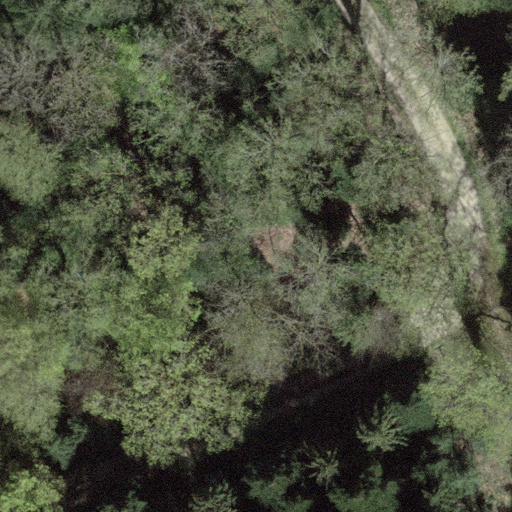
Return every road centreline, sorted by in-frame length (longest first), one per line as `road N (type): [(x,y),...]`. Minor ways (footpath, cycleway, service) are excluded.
road 1 (track): [(485,271),(401,344),(44,511)]
road 2 (track): [(511,349),(434,137),(353,0)]
